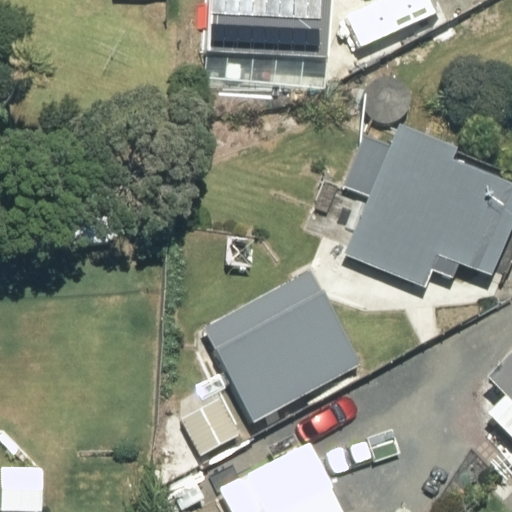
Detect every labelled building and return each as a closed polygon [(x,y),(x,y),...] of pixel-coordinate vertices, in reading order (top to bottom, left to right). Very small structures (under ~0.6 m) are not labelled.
[(511,34),(511,11),(505,0),(496,0),(436,34),(454,67),(511,34)] [(511,202),(511,158),(453,137),(455,132),(393,109),(385,131),(361,122),(338,180),(364,188),(342,249),(422,278),(435,245),(490,263),(511,202)] [(253,420),(361,364),(312,270),(204,326),(253,420)] [(504,385),(486,401),(511,428),(511,341),(486,367),(504,385)] [(346,511),(307,437),(219,484),(233,511),(346,511)]
